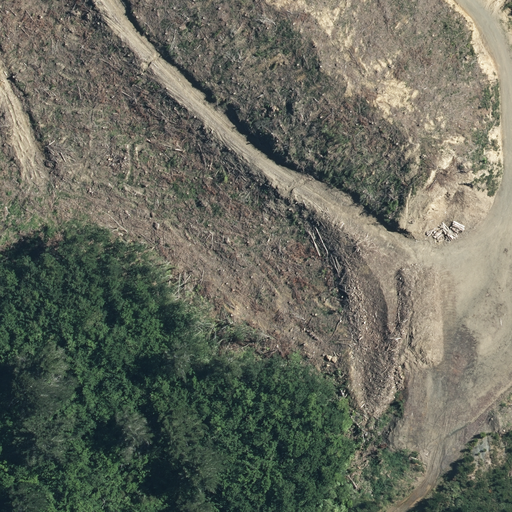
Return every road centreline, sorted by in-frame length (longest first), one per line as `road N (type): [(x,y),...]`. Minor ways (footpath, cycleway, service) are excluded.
road 1 (track): [(511,125),(505,242),(482,384),(468,430),(434,481),(400,511)]
road 2 (track): [(465,0),(500,55),(511,108)]
